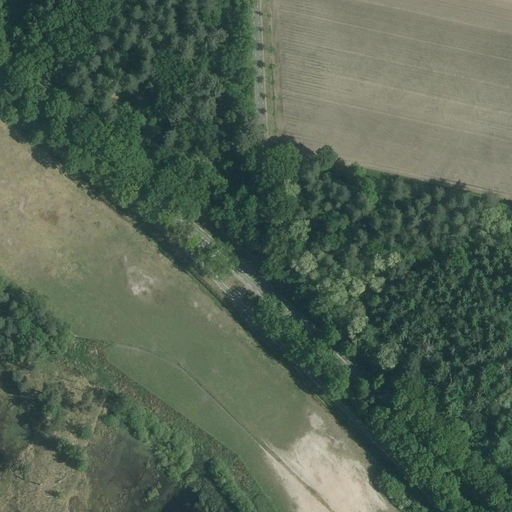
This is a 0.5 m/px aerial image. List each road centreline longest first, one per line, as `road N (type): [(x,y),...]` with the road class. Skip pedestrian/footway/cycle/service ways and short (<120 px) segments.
road 1 (primary): [(491,511),(318,336),(251,282)]
road 2 (primary): [(251,282),(0,70)]
road 3 (unclassified): [(264,266),(256,0)]
